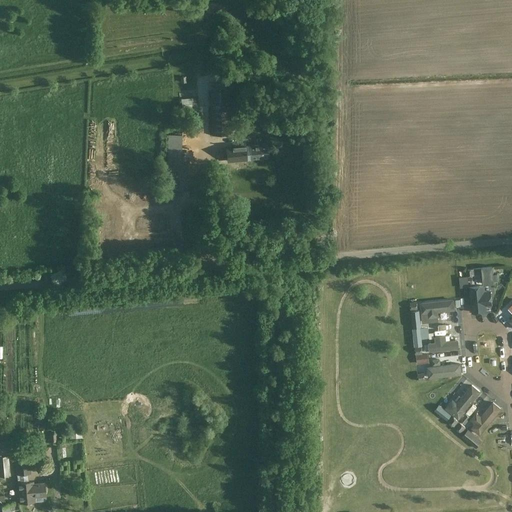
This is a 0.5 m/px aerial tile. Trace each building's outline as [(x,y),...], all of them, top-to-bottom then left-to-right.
[(211,92),(212,136),(230,136),(229,92),(211,92)] [(181,99),(182,109),(192,109),(191,98),(181,99)] [(169,134),(171,156),(181,155),(180,133),(169,134)] [(241,145),(241,156),(251,155),(251,159),(269,158),(268,145),(268,144),(245,145),(241,145)] [(227,146),(228,158),(242,157),(241,156),(241,145),(227,146)] [(124,221),(125,239),(186,234),(184,216),(124,221)] [(481,267),(483,284),(495,283),(493,266),(481,267)] [(460,288),(468,287),(469,287),(467,276),(459,277),(460,288)] [(468,315),(482,314),(479,288),(465,289),(468,315)] [(419,301),(420,313),(452,311),(451,298),(419,301)] [(411,311),(413,328),(421,327),(420,310),(411,311)] [(421,339),(420,328),(413,329),(415,347),(422,346),(421,339)] [(428,342),(429,351),(461,348),(460,339),(446,340),(446,335),(431,336),(432,342),(428,342)] [(418,363),(428,362),(427,354),(417,355),(418,363)] [(460,376),(458,362),(425,365),(427,379),(460,376)] [(485,369),(481,374),(491,383),(496,378),(485,369)] [(479,391),(470,383),(447,409),(457,418),(479,391)] [(488,397),(467,425),(481,437),(503,409),(488,397)] [(447,420),(452,415),(440,405),(439,404),(434,411),(447,420)] [(470,418),(466,414),(460,421),(465,424),(470,418)] [(78,425),(77,416),(66,418),(67,426),(78,425)] [(452,416),(448,421),(448,422),(454,427),(454,426),(459,421),(452,416)] [(460,423),(456,428),(462,433),(466,427),(460,423)] [(468,430),(464,434),(462,437),(476,448),(482,441),(479,439),(468,430)] [(15,454),(16,475),(31,473),(29,453),(15,454)] [(33,481),(18,483),(19,503),(34,501),(34,497),(43,496),(42,483),(33,484),(33,481)] [(4,495),(0,495),(0,511),(12,511),(15,511),(14,504),(5,505),(4,495)]
